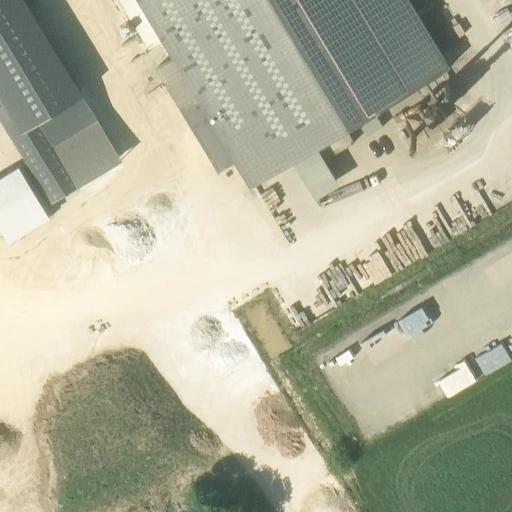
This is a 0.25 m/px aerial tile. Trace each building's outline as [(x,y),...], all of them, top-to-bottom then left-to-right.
[(98,120),(25,0),(0,0),(0,112),(52,200),(78,185),(55,146),(98,120)] [(408,0),(119,0),(144,40),(158,32),(174,57),(157,67),(218,169),(235,159),(250,185),(293,159),(300,170),(319,158),(320,161),(353,142),(345,128),(448,67),(408,0)] [(418,99),(412,124),(450,132),(455,107),(418,99)] [(0,177),(0,218),(10,239),(54,218),(27,164),(0,177)] [(467,267),(430,283),(439,305),(477,289),(467,267)] [(375,341),(366,325),(314,354),(323,370),(375,341)] [(472,358),(479,375),(508,363),(501,346),(472,358)] [(434,372),(447,397),(480,379),(466,354),(434,372)] [(375,405),(351,420),(367,446),(391,432),(375,405)]
